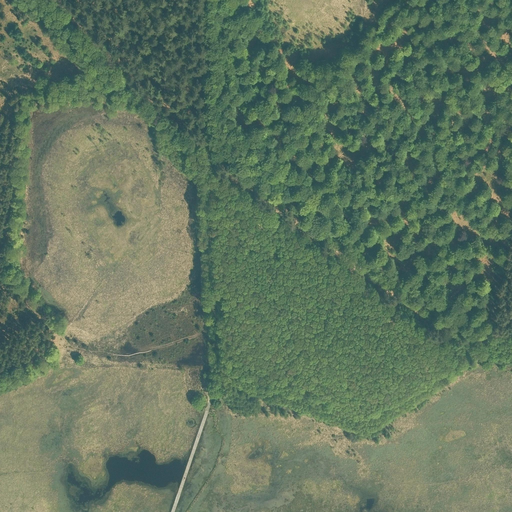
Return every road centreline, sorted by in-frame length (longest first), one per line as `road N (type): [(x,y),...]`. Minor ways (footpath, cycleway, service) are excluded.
road 1 (track): [(511,362),(490,354),(465,313),(437,289),(264,159),(195,142)]
road 2 (track): [(216,387),(207,149)]
road 3 (track): [(195,142),(56,0)]
road 4 (unclassified): [(207,149),(207,0)]
road 5 (track): [(486,347),(511,212)]
